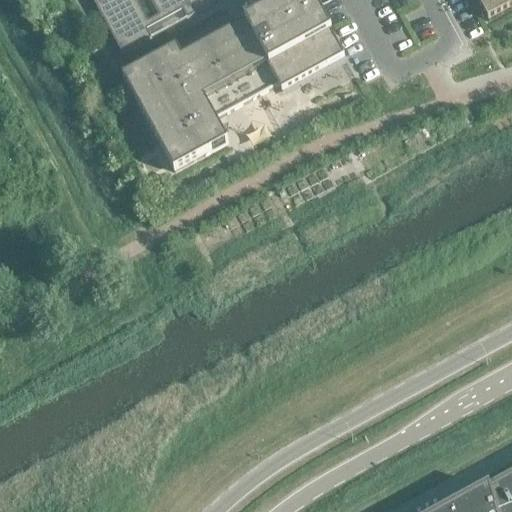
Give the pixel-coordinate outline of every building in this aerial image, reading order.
[(91,0),(122,57),(151,41),(146,32),(182,13),(187,21),(222,3),(220,0),(91,0)] [(335,43),(311,0),(295,0),(205,49),(238,110),(279,87),(282,93),(343,60),(334,43),(335,43)] [(511,0),(475,0),(488,23),(511,9),(511,0)] [(238,110),(205,49),(182,62),(176,52),(122,81),(140,113),(141,113),(174,174),(204,157),(205,158),(228,145),(215,122),(238,110)] [(452,511),(450,510),(447,511),(511,511),(511,476),(470,500),(471,501),(458,511),(452,511)]
